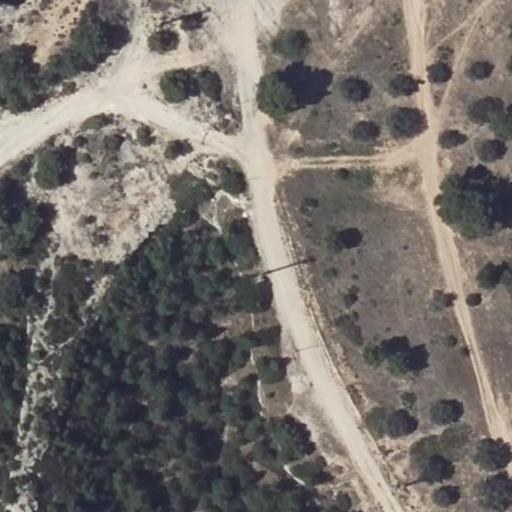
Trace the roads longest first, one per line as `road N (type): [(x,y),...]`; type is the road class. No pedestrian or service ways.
road 1 (track): [(226,0),(259,213),(310,354),(393,511)]
road 2 (track): [(249,150),(201,127),(134,111),(73,110),(31,123),(0,145)]
road 3 (track): [(73,110),(167,60),(201,23),(210,0)]
